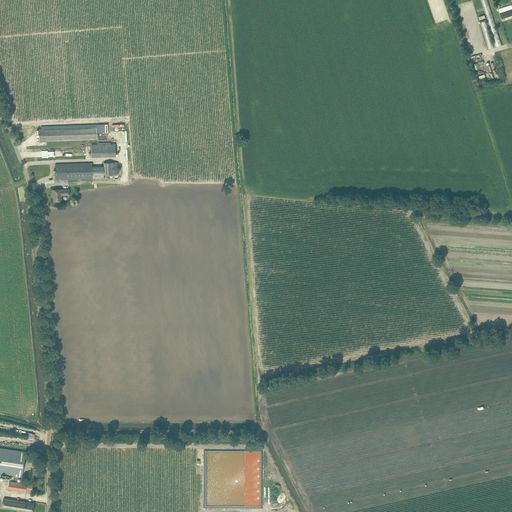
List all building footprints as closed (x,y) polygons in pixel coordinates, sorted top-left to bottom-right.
[(482,0),(494,47),(500,45),(488,0),(482,0)] [(511,7),(511,5),(498,9),(502,20),(511,17),(511,7)] [(494,47),(486,20),(481,22),(488,49),(494,47)] [(497,79),(511,74),(511,50),(495,55),(500,72),(492,74),(493,77),(496,76),(497,79)] [(41,129),(39,129),(39,141),(97,139),(97,144),(111,144),(110,142),(99,143),(99,133),(99,132),(108,132),(107,124),(41,127),(41,129)] [(97,144),(91,144),(92,157),(115,156),(115,143),(111,144),(97,144)] [(92,163),(55,164),(56,180),(93,179),(104,178),(104,174),(118,174),(118,162),(103,163),(104,166),(92,166),(92,163)] [(52,194),(53,194),(53,201),(61,201),(61,195),(69,195),(69,189),(61,190),(61,189),(52,189),(52,194)] [(0,448),(0,474),(22,478),(25,452),(0,448)] [(9,481),(8,489),(26,492),(27,484),(9,481)] [(32,511),(34,503),(3,498),(2,508),(30,511),(32,511)]
